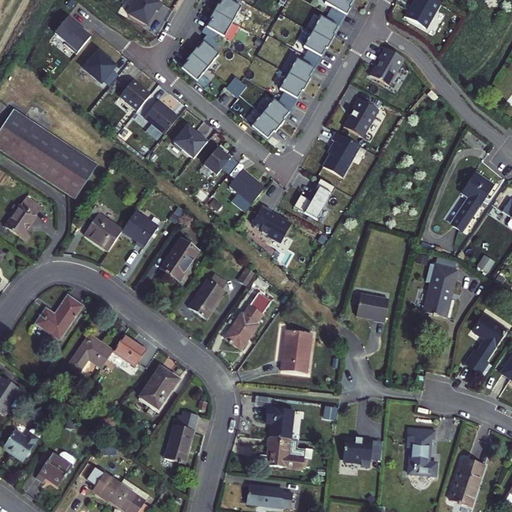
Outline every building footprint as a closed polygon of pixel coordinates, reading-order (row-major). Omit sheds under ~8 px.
[(157,11),(161,3),(155,0),(135,0),(127,14),(146,25),(155,10),(157,11)] [(216,5),(213,12),(232,23),(240,7),(236,5),(227,0),(220,0),(218,6),(216,5)] [(332,6),(345,13),(346,14),(350,7),(349,6),(352,0),(325,0),(325,2),(332,6)] [(440,3),(435,0),(414,0),(405,17),(424,29),(440,3)] [(341,20),(345,13),(332,6),(328,12),(341,20)] [(210,19),(205,27),(218,35),(223,38),(232,23),(213,12),(209,18),(210,19)] [(328,12),(325,18),(338,26),(341,20),(328,12)] [(333,34),(338,26),(325,18),(320,16),(312,31),(331,42),(334,35),(333,34)] [(79,29),(67,19),(54,34),(65,43),(64,45),(76,55),(90,38),(79,29)] [(205,27),(201,34),(206,36),(215,41),(218,35),(205,27)] [(303,46),(308,49),(321,57),(326,48),(327,49),(331,42),(312,31),(303,46)] [(206,36),(201,42),(213,52),(220,44),(215,41),(206,36)] [(194,49),(189,55),(207,69),(217,56),(213,52),(201,42),(195,50),(194,49)] [(404,60),(384,48),(376,61),(379,62),(377,66),(375,67),(369,76),(388,87),(404,60)] [(308,49),(304,56),(318,63),(321,57),(308,49)] [(84,69),(101,83),(116,66),(98,51),(84,69)] [(186,61),(180,68),(196,81),(202,74),(207,69),(189,55),(185,60),(186,61)] [(304,56),(301,62),(314,70),(318,63),(304,56)] [(296,60),(288,74),(307,85),(310,79),(309,78),(314,70),(301,62),(296,60)] [(210,81),(202,74),(196,81),(204,88),(210,81)] [(279,90),(284,92),(297,100),(302,91),(303,92),(307,85),(288,74),(279,90)] [(226,89),(231,94),(241,82),(235,77),(226,89)] [(119,97),(137,112),(150,95),(133,81),(119,97)] [(241,82),(231,94),(237,99),(247,87),(241,82)] [(427,95),(434,102),(438,98),(431,91),(427,95)] [(284,92),(280,98),(293,106),(297,100),(284,92)] [(277,104),(288,113),(293,106),(280,98),(277,104)] [(353,111),(344,128),(363,139),(379,111),(359,99),(352,111),(353,111)] [(282,120),(288,113),(277,104),(272,100),(262,112),(279,126),(284,121),(282,120)] [(144,118),(164,135),(178,118),(158,101),(144,118)] [(97,165),(13,109),(0,129),(0,150),(61,190),(75,199),(97,165)] [(262,112),(251,126),(267,139),(273,132),(274,133),(279,126),(262,112)] [(193,160),(208,142),(201,137),(201,138),(187,127),(173,143),(193,160)] [(334,142),(337,144),(330,155),(323,168),(342,179),(360,147),(336,133),(332,141),(334,142)] [(334,142),(327,154),(330,155),(337,144),(334,142)] [(204,165),(217,176),(222,170),(230,159),(217,149),(204,165)] [(231,158),(230,159),(222,170),(228,175),(238,164),(231,158)] [(229,187),(251,205),(265,189),(243,170),(229,187)] [(452,224),(463,231),(494,187),(478,176),(463,197),(469,201),(452,224)] [(319,187),(332,194),(335,188),(320,179),(314,189),(317,191),(319,187)] [(316,221),(332,194),(319,187),(317,191),(311,202),(304,214),(316,221)] [(304,214),(311,202),(300,195),(293,207),(304,214)] [(42,208),(26,196),(4,226),(26,241),(30,236),(25,232),(42,208)] [(511,218),(511,216),(511,200),(510,200),(502,212),(511,218)] [(263,205),(252,225),(261,230),(262,233),(281,244),(292,224),(271,212),(272,211),(263,205)] [(88,218),(93,221),(98,214),(101,210),(95,206),(88,218)] [(136,211),(123,230),(140,241),(138,244),(144,248),(159,226),(136,211)] [(123,230),(98,214),(93,221),(84,236),(109,252),(123,230)] [(198,252),(181,239),(160,268),(178,281),(198,252)] [(428,257),(417,254),(415,263),(426,265),(428,257)] [(484,256),(477,267),(487,273),(494,262),(484,256)] [(435,266),(423,312),(444,317),(448,318),(453,300),(449,299),(456,271),(435,266)] [(238,281),(245,286),(254,274),(247,269),(238,281)] [(216,278),(213,283),(221,288),(224,283),(216,278)] [(221,288),(213,283),(208,280),(189,309),(205,319),(224,290),(221,288)] [(249,306),(262,315),(270,303),(257,294),(249,306)] [(57,339),(81,305),(67,295),(54,314),(47,309),(36,324),(57,339)] [(361,295),(357,317),(368,319),(369,318),(375,319),(374,321),(385,323),(389,300),(361,295)] [(255,325),(262,315),(249,306),(242,316),(240,315),(224,339),(241,350),(257,326),(255,325)] [(466,364),(479,372),(506,330),(487,318),(476,334),(486,340),(478,352),(475,350),(466,364)] [(312,335),(286,332),(282,372),(308,375),(312,335)] [(102,368),(113,352),(114,352),(89,335),(69,363),(82,372),(91,360),(102,368)] [(145,349),(125,335),(114,352),(113,352),(133,366),(145,349)] [(511,357),(502,373),(511,379),(511,357)] [(177,380),(159,368),(139,397),(157,409),(177,380)] [(417,376),(414,389),(422,391),(425,378),(417,376)] [(0,378),(0,413),(3,416),(20,390),(0,378)] [(255,406),(270,408),(271,398),(256,397),(255,406)] [(207,403),(200,402),(198,410),(205,412),(207,403)] [(337,409),(326,407),(324,419),(335,421),(337,409)] [(294,414),(267,410),(265,425),(271,425),(269,437),(290,440),(294,414)] [(179,426),(193,430),(197,415),(183,411),(179,426)] [(184,465),(193,430),(179,426),(174,425),(164,460),(184,465)] [(410,448),(408,475),(434,477),(435,464),(427,463),(430,440),(433,441),(434,431),(408,429),(406,448),(410,448)] [(30,433),(38,439),(40,436),(39,433),(34,430),(31,431),(30,433)] [(22,463),(38,439),(30,433),(26,439),(16,432),(3,450),(22,463)] [(298,441),(290,440),(269,437),(266,466),(303,471),(306,451),(298,450),(297,448),(298,441)] [(356,440),(345,439),(343,461),(348,461),(350,464),(357,464),(359,462),(362,463),(362,466),(363,468),(369,468),(371,467),(371,461),(373,442),(363,441),(363,440),(356,439),(356,440)] [(373,442),(371,461),(381,462),(383,443),(373,442)] [(37,462),(43,467),(52,453),(46,449),(37,462)] [(57,488),(72,467),(58,457),(52,453),(43,467),(34,479),(42,484),(45,480),(57,488)] [(58,457),(72,467),(74,462),(74,460),(73,458),(65,453),(63,453),(60,454),(58,457)] [(484,467),(464,460),(450,501),(470,508),(484,467)] [(87,480),(96,486),(104,474),(95,468),(87,480)] [(119,484),(104,474),(96,486),(92,492),(108,502),(119,484)] [(122,479),(119,484),(137,495),(145,501),(149,496),(122,479)] [(123,511),(125,511),(137,495),(119,484),(108,502),(123,511)] [(281,508),(281,507),(283,493),(283,491),(249,487),(247,504),(281,508)] [(283,493),(281,507),(291,508),(293,494),(283,493)] [(145,501),(137,495),(125,511),(138,511),(143,504),(145,501)]
